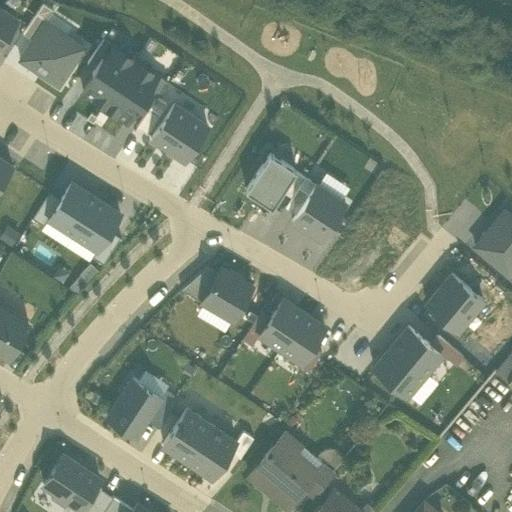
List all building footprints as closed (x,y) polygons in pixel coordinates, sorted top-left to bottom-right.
[(23,32),(33,38),(45,21),(53,8),(42,2),(23,32)] [(0,44),(17,19),(0,7),(0,44)] [(83,46),(45,21),(33,38),(19,59),(58,84),(83,46)] [(87,62),(97,69),(114,43),(104,36),(87,62)] [(83,90),(105,104),(135,57),(114,43),(97,69),(83,90)] [(138,101),(140,98),(157,72),(135,57),(105,104),(126,119),(138,101)] [(144,100),(150,104),(156,95),(167,78),(157,72),(140,98),(144,100)] [(166,102),(156,95),(150,104),(136,125),(146,132),(166,102)] [(173,102),(151,136),(184,158),(207,124),(173,102)] [(271,205),(282,189),(295,169),(296,168),(269,151),(245,188),(271,205)] [(0,182),(11,166),(0,158),(0,182)] [(305,176),(295,169),(282,189),(292,196),(305,176)] [(285,206),(295,212),(315,182),(305,176),(292,196),(285,206)] [(119,211),(71,181),(60,198),(48,216),(73,232),(96,247),(109,228),(119,211)] [(345,202),(315,182),(295,212),(292,218),(322,237),(345,202)] [(48,216),(60,198),(49,190),(31,217),(43,224),(48,216)] [(511,214),(504,208),(474,244),(508,272),(511,267),(511,214)] [(48,216),(43,224),(41,229),(65,245),(73,232),(48,216)] [(109,228),(96,247),(91,255),(103,263),(120,236),(109,228)] [(96,247),(73,232),(65,245),(89,259),(91,255),(96,247)] [(181,287),(201,299),(218,269),(207,263),(181,287)] [(218,269),(201,299),(232,317),(252,282),(241,276),(242,275),(229,267),(228,268),(220,265),(218,269)] [(482,266),(467,284),(482,297),(494,307),(510,289),(482,266)] [(467,284),(451,272),(426,303),(456,328),(482,297),(467,284)] [(324,324),(283,296),(271,314),(259,332),(300,360),(311,343),(324,324)] [(0,352),(9,357),(28,322),(0,306),(0,352)] [(261,308),(242,337),(251,343),(259,332),(271,314),(261,308)] [(408,324),(373,366),(406,393),(440,351),(429,341),(408,324)] [(436,332),(429,341),(440,351),(456,364),(463,354),(436,332)] [(321,350),(311,343),(300,360),(298,363),(308,370),(321,350)] [(507,379),(511,383),(511,348),(495,369),(507,379)] [(145,368),(137,379),(160,395),(164,389),(168,383),(145,368)] [(137,379),(133,376),(107,416),(134,434),(145,418),(160,395),(137,379)] [(178,398),(164,389),(160,395),(145,418),(158,427),(163,419),(178,398)] [(163,419),(173,426),(174,427),(186,407),(193,396),(183,390),(178,398),(163,419)] [(236,440),(186,407),(174,427),(173,426),(163,443),(212,475),(230,449),(236,440)] [(243,429),(236,440),(230,449),(240,455),(253,435),(243,429)] [(249,473),(286,504),(304,484),(313,473),(292,456),(301,445),(284,431),(249,473)] [(322,462),(301,445),(292,456),(313,473),(322,462)] [(99,476),(62,453),(43,482),(54,490),(51,494),(65,503),(68,499),(80,507),(99,476)] [(304,484),(313,492),(333,468),(324,460),(322,462),(313,473),(304,484)] [(101,511),(113,495),(100,486),(82,511),(101,511)] [(310,511),(350,511),(327,493),(310,511)] [(113,495),(101,511),(129,511),(132,508),(113,495)] [(439,511),(423,498),(411,511),(439,511)] [(374,511),(377,509),(366,500),(355,511),(374,511)] [(149,511),(135,503),(132,508),(129,511),(149,511)]
